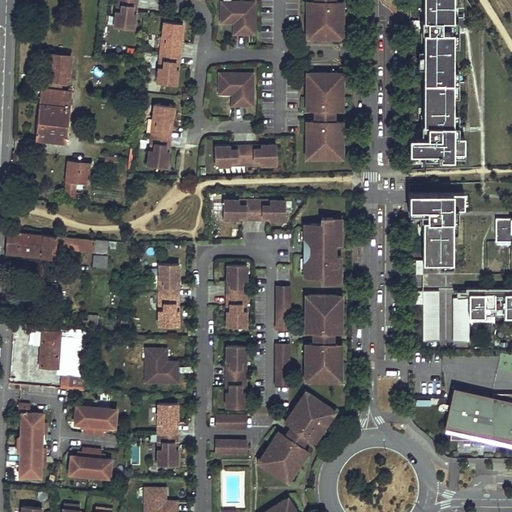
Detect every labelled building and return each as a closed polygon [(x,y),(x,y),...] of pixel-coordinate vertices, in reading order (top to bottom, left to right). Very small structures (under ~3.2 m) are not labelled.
[(135,0),(118,0),(118,3),(121,3),(120,10),(115,9),(113,25),(132,27),(134,12),(131,11),(132,5),(135,5),(135,0)] [(423,0),(423,19),(421,19),(421,27),(421,36),(423,36),(423,119),(421,119),(421,128),(421,136),(419,136),(419,151),(424,151),(437,151),(437,157),(453,157),(454,151),(465,152),(465,136),(459,136),(443,136),(443,124),(454,124),(453,111),(454,94),(453,69),(453,44),(453,31),(442,31),(442,20),(453,20),(453,0),(423,0)] [(232,3),(220,2),(220,20),(234,20),(234,19),(238,19),(237,33),(246,33),(246,30),(254,30),(254,1),(232,1),(232,3)] [(314,1),(310,1),(309,11),(306,11),(305,24),(308,24),(308,38),(339,38),(339,24),(342,24),(342,12),(339,12),(339,1),(334,1),(314,1)] [(421,19),(409,19),(409,27),(421,27),(421,19)] [(182,22),(163,20),(161,35),(166,36),(165,43),(162,42),(161,51),(178,53),(179,45),(176,44),(177,37),(180,38),(182,22)] [(458,45),(458,20),(453,20),(442,20),(442,31),(453,31),(453,44),(458,45)] [(178,53),(161,51),(160,59),(163,59),(162,67),(157,66),(155,81),(174,83),(176,68),(173,68),(174,61),(177,61),(178,53)] [(47,84),(62,86),(63,80),(69,81),(71,55),(50,52),(47,84)] [(218,74),(218,92),(231,92),(231,90),(235,90),(235,105),(243,105),(243,101),(251,101),(251,72),(230,72),(230,74),(218,74)] [(339,72),(308,72),(308,86),(305,86),(304,99),(308,99),(308,109),(313,109),(333,109),(337,109),(337,99),(341,99),(341,87),(339,87),(339,72)] [(35,138),(67,142),(72,91),(41,87),(35,138)] [(172,105),(153,103),(151,118),(156,118),(155,125),(152,125),(151,133),(168,136),(169,127),(166,127),(167,120),(170,120),(172,105)] [(333,109),(313,109),(313,121),(333,121),(333,109)] [(459,136),(458,111),(453,111),(454,124),(443,124),(443,136),(459,136)] [(313,121),(308,121),(308,131),(304,131),(304,144),(307,144),(307,158),(338,158),(338,144),(341,144),(341,132),(337,131),(337,121),(333,121),(313,121)] [(421,128),(409,128),(409,159),(424,158),(424,151),(419,151),(419,136),(421,136),(421,128)] [(168,136),(151,133),(150,142),(153,142),(152,149),(147,148),(145,163),(165,166),(166,151),(163,150),(164,143),(167,144),(168,136)] [(274,163),(274,144),(259,144),(259,148),(252,148),(252,144),(243,145),(244,162),(252,162),(252,159),(259,159),(259,164),(274,163)] [(244,162),(243,145),(235,145),(235,148),(228,148),(228,145),(213,145),(213,165),(228,164),(228,160),(235,159),(235,162),(244,162)] [(64,195),(74,196),(76,182),(87,183),(89,162),(68,160),(64,195)] [(437,192),(409,191),(409,217),(421,217),(421,208),(437,208),(437,192)] [(465,192),(437,192),(437,208),(421,208),(421,217),(421,224),(423,224),(423,236),(423,260),(423,262),(439,262),(453,262),(453,231),(453,219),(443,219),(443,207),(458,208),(465,208),(465,192)] [(239,199),(223,199),(223,218),(238,218),(238,215),(245,215),(245,219),(263,219),(263,215),(269,215),(269,219),(285,219),(285,199),(270,199),(270,204),(263,204),(263,201),(254,201),(246,201),(246,204),(239,204),(239,199)] [(453,231),(458,231),(458,208),(443,207),(443,219),(453,219),(453,231)] [(338,228),(338,217),(322,217),(322,223),(304,223),(304,236),(306,236),(306,263),(304,262),(304,276),(321,276),(321,282),(338,282),(338,271),(341,271),(341,255),(334,255),(322,255),(322,244),(334,244),(341,244),(341,228),(338,228)] [(511,217),(496,217),(496,240),(511,240),(511,217)] [(64,249),(108,252),(109,240),(7,229),(6,251),(54,256),(55,242),(64,244),(64,249)] [(334,255),(334,244),(322,244),(322,255),(334,255)] [(95,267),(106,268),(107,256),(95,255),(95,267)] [(178,278),(179,263),(159,263),(159,278),(164,278),(164,285),(161,285),(161,294),(161,302),(164,302),(164,309),(159,309),(159,325),(178,325),(178,309),(175,309),(175,302),(178,302),(178,285),(175,285),(175,278),(178,278)] [(247,279),(247,264),(227,264),(227,279),(230,279),(230,286),(227,286),(227,303),(230,303),(230,310),(227,310),(227,325),(246,325),(246,310),(241,310),(241,303),(244,303),(244,295),(244,286),(241,286),(241,279),(247,279)] [(289,315),(289,285),(277,285),(277,315),(289,315)] [(511,286),(457,286),(457,297),(469,297),(473,297),(473,292),(511,292),(511,286)] [(423,304),(423,340),(439,340),(439,290),(416,290),(416,296),(416,304),(423,304)] [(511,292),(473,292),(473,297),(469,297),(457,297),(454,297),(453,341),(469,341),(469,316),(511,315),(511,292)] [(339,309),(339,294),(308,294),(308,308),(305,308),(305,321),(309,321),(309,331),(312,331),(333,331),(338,331),(338,321),(342,321),(342,309),(339,309)] [(88,314),(88,326),(97,326),(98,314),(88,314)] [(277,328),(289,328),(290,315),(289,315),(277,315),(277,328)] [(121,319),(120,329),(128,330),(129,320),(121,319)] [(40,366),(56,366),(60,326),(43,324),(40,366)] [(39,344),(40,329),(34,328),(32,344),(39,344)] [(67,337),(78,339),(79,330),(67,328),(67,337)] [(333,343),(333,331),(312,331),(312,343),(333,343)] [(289,355),(289,343),(277,343),(277,355),(289,355)] [(308,366),(307,380),(338,380),(338,366),(342,366),(342,353),(338,353),(338,343),(333,343),(312,343),(309,343),(309,353),(305,353),(305,365),(308,366)] [(246,360),(246,345),(226,345),(226,360),(230,360),(229,367),(226,367),(226,384),(229,384),(229,391),(226,391),(226,406),(246,406),(246,391),(241,390),(241,384),(243,384),(244,375),(244,367),(241,367),(241,360),(246,360)] [(165,361),(166,348),(148,347),(147,359),(146,359),(145,381),(175,382),(175,374),(178,374),(178,365),(164,365),(164,361),(165,361)] [(277,355),(276,355),(276,385),(288,385),(289,355),(277,355)] [(61,382),(84,385),(85,376),(63,374),(61,382)] [(453,386),(450,397),(472,398),(472,432),(491,437),(492,395),(453,386)] [(308,391),(305,390),(297,401),(300,403),(308,391)] [(325,420),(333,409),(308,391),(300,403),(297,401),(290,412),(293,414),(288,423),(291,425),(308,436),(312,439),(318,430),(321,432),(328,422),(325,420)] [(511,392),(492,392),(492,395),(491,437),(491,444),(511,444),(511,392)] [(450,428),(450,439),(472,439),(472,432),(472,398),(450,397),(450,428)] [(30,402),(18,402),(18,408),(22,408),(21,425),(24,425),(24,432),(21,432),(20,442),(23,442),(23,446),(20,446),(20,455),(23,455),(23,462),(20,462),(19,476),(40,477),(40,466),(45,467),(46,455),(41,454),(41,447),(41,434),(47,434),(47,422),(42,422),(42,411),(30,411),(30,402)] [(177,417),(177,402),(158,402),(158,417),(163,417),(163,425),(160,425),(160,433),(160,441),(163,441),(163,448),(158,448),(157,463),(177,463),(177,448),(174,448),(174,441),(177,441),(177,425),(174,425),(174,417),(177,417)] [(75,404),(74,423),(80,424),(85,424),(84,429),(94,430),(96,404),(83,403),(83,404),(75,404)] [(109,406),(96,404),(94,430),(103,431),(104,426),(109,426),(115,427),(117,408),(109,407),(109,406)] [(335,410),(333,409),(325,420),(328,422),(335,410)] [(293,414),(290,412),(285,421),(288,423),(293,414)] [(246,414),(222,414),(222,426),(222,427),(246,427),(246,414)] [(302,446),(308,436),(291,425),(284,434),(302,446)] [(281,432),(278,430),(272,439),(276,441),(281,432)] [(321,432),(318,430),(312,439),(315,441),(321,432)] [(293,468),(296,469),(303,459),(299,457),(305,448),(302,446),(284,434),(281,432),(276,441),(272,439),(265,449),(268,451),(260,462),(285,480),(293,468)] [(246,439),(222,439),(222,452),(246,452),(246,439)] [(308,450),(305,448),(299,457),(303,459),(308,450)] [(268,451),(265,449),(257,461),(260,462),(268,451)] [(92,451),(82,450),(81,455),(77,455),(70,454),(68,473),(76,474),(76,475),(89,476),(92,451)] [(101,452),(92,451),(89,476),(102,478),(102,476),(110,477),(112,458),(106,457),(101,457),(101,452)] [(296,469),(293,468),(285,480),(288,481),(296,469)] [(144,511),(176,511),(177,505),(163,504),(163,500),(165,500),(165,487),(147,486),(147,499),(145,499),(144,511)] [(288,496),(285,498),(293,510),(296,508),(288,496)] [(293,510),(285,498),(263,511),(298,511),(296,508),(293,510)]
